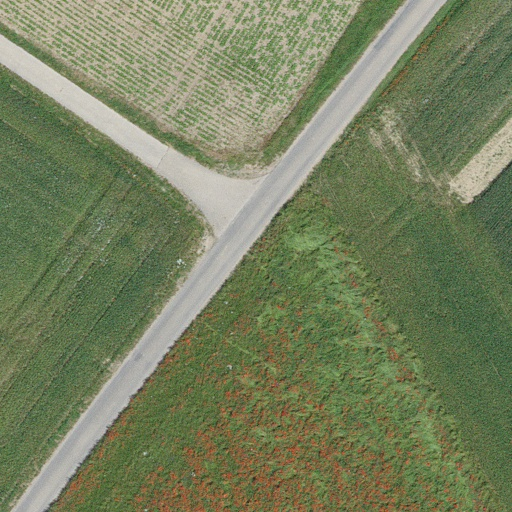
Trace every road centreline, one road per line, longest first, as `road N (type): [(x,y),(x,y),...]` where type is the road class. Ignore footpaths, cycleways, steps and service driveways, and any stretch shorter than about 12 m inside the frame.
road 1 (unclassified): [(25,511),(262,198),(426,0)]
road 2 (track): [(262,198),(0,34)]
